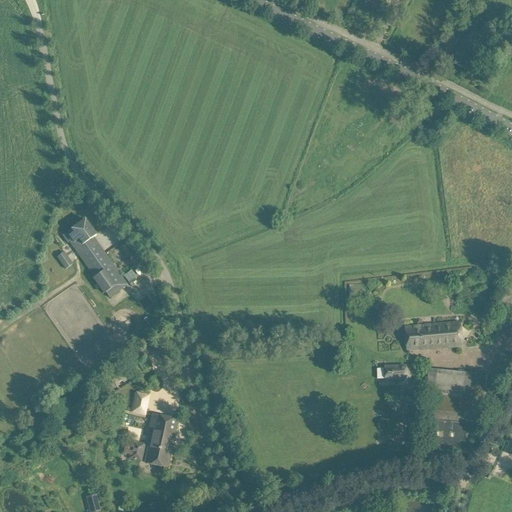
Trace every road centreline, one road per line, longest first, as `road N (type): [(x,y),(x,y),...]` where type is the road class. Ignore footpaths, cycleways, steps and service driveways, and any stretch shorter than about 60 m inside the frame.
road 1 (unclassified): [(245,511),(207,437),(167,272),(67,154),(32,0)]
road 2 (secondary): [(251,0),(511,129)]
road 3 (unclassified): [(296,511),(381,477),(467,469)]
